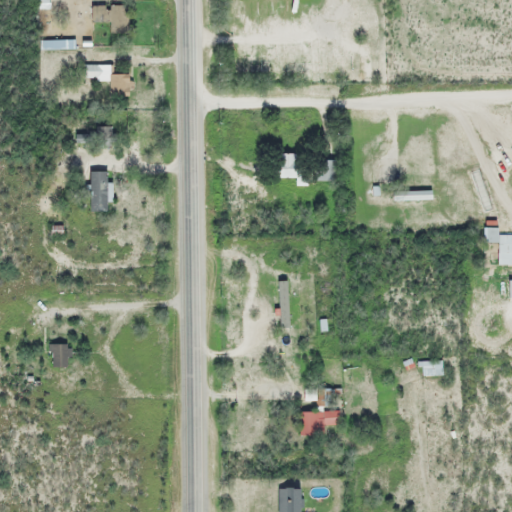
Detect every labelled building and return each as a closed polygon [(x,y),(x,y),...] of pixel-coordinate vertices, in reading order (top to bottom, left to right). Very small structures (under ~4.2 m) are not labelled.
[(108,74),(108,65),(82,65),(82,80),(109,80),(109,97),(128,97),(128,74),(108,74)] [(93,127),(93,148),(110,148),(110,127),(93,127)] [(273,179),(306,179),(306,154),(273,154),(273,179)] [(338,182),(338,160),(313,160),(313,182),(338,182)] [(104,212),(105,171),(87,171),(87,212),(104,212)] [(429,191),(389,191),(389,201),(429,201),(429,191)] [(511,266),(511,235),(494,235),(494,232),(481,232),(480,243),(496,243),(496,266),(511,266)] [(68,368),(68,345),(47,345),(47,368),(68,368)] [(433,369),(433,375),(441,375),(441,362),(421,362),(421,369),(433,369)] [(316,405),(331,403),(330,391),(315,392),(316,405)] [(297,436),(322,436),(322,426),(336,426),(336,410),(315,410),(315,414),(297,414),(297,436)] [(295,511),(295,490),(285,490),(285,493),(292,493),(292,498),(276,498),(276,511),(313,511),(314,511),(295,511)]
